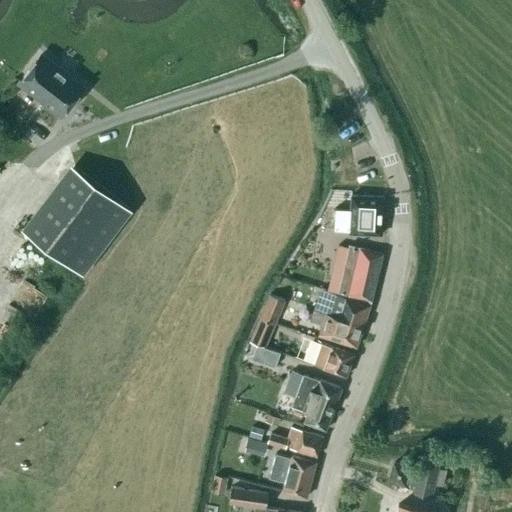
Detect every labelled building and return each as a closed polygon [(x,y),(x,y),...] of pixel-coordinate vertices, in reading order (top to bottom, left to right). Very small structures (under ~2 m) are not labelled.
[(40,55),(19,81),(62,115),(83,88),(40,55)] [(75,167),(22,237),(77,278),(130,208),(75,167)] [(351,195),(350,209),(334,208),(333,230),(349,231),(349,233),(381,235),(383,197),(351,195)] [(382,253),(349,245),(337,291),(347,293),(371,301),(382,253)] [(371,301),(347,293),(347,297),(321,289),(315,309),(363,325),(370,304),(371,301)] [(269,294),(261,316),(277,322),(285,301),(276,297),(269,294)] [(311,321),(323,325),(320,334),(356,346),(363,325),(315,309),(311,321)] [(277,322),(261,316),(250,341),(266,348),(277,322)] [(346,376),(354,354),(321,342),(313,364),(346,376)] [(280,353),(266,348),(257,344),(252,358),(275,367),(280,353)] [(295,395),(291,403),(308,410),(304,421),(325,430),(341,388),(320,379),(304,373),(292,368),(283,390),(295,395)] [(269,412),(266,420),(277,425),(281,418),(269,412)] [(273,444),(289,449),(290,448),(317,456),(323,436),(296,427),(293,438),(273,433),(270,443),(273,444)] [(307,496),(316,461),(291,455),(289,465),(273,461),(269,477),(285,480),(282,491),(307,496)] [(404,482),(408,465),(394,461),(390,479),(404,482)] [(438,468),(438,465),(419,461),(410,502),(429,506),(434,484),(438,468)] [(438,468),(434,484),(443,486),(447,470),(438,468)] [(224,493),(227,477),(215,475),(214,475),(211,491),(214,491),(224,493)] [(253,511),(299,511),(265,506),(267,491),(232,485),(230,500),(255,505),(253,511)]
